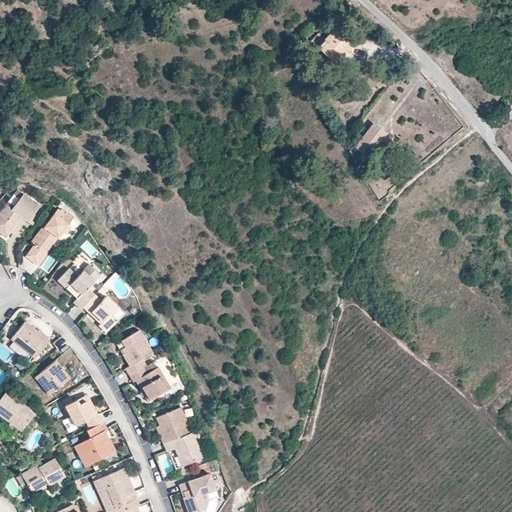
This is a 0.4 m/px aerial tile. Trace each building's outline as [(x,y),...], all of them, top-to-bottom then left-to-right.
[(336,52),(349,40),(336,27),(324,38),(318,32),(310,40),(332,62),(339,56),(336,52)] [(339,56),(351,43),(349,40),(336,52),(339,56)] [(367,156),(385,133),(373,123),(355,146),(367,156)] [(27,221),(39,205),(22,193),(11,208),(6,204),(0,211),(0,233),(6,238),(21,217),(27,221)] [(34,244),(25,256),(37,265),(46,253),(57,238),(57,239),(62,232),(65,234),(71,226),(68,224),(73,217),(61,208),(60,210),(58,208),(43,226),(42,226),(31,241),(34,244)] [(87,287),(100,274),(89,264),(77,276),(68,268),(57,280),(76,298),(73,302),(81,309),(82,307),(95,294),(87,287)] [(112,315),(118,308),(105,295),(101,300),(95,294),(82,307),(99,323),(98,325),(105,332),(117,319),(112,315)] [(68,315),(76,320),(82,311),(74,306),(68,315)] [(35,357),(48,340),(24,321),(10,339),(35,357)] [(142,358),(152,352),(139,329),(120,340),(124,347),(121,349),(123,352),(122,354),(129,365),(125,368),(129,375),(143,367),(146,365),(142,358)] [(49,395),(70,377),(55,360),(34,377),(49,395)] [(156,368),(152,361),(146,365),(143,367),(147,373),(156,368)] [(171,388),(158,366),(156,368),(147,373),(143,367),(129,375),(133,382),(135,381),(147,402),(171,388)] [(0,415),(21,431),(33,414),(4,392),(0,397),(0,415)] [(97,414),(87,394),(76,399),(79,404),(85,400),(94,416),(97,414)] [(94,416),(85,400),(79,404),(76,399),(64,406),(70,417),(75,426),(85,421),(90,428),(98,424),(103,421),(99,413),(97,414),(94,416)] [(46,405),(51,419),(65,414),(60,400),(46,405)] [(191,432),(180,407),(156,417),(159,425),(166,442),(191,432)] [(75,426),(70,417),(63,421),(68,432),(76,428),(75,426)] [(115,451),(104,430),(107,428),(103,421),(98,424),(90,428),(87,430),(90,437),(74,446),(85,467),(115,451)] [(166,442),(159,425),(155,426),(163,444),(166,442)] [(203,457),(192,432),(191,432),(163,444),(166,452),(175,449),(182,466),(203,457)] [(58,479),(64,476),(53,458),(38,467),(37,464),(21,474),(31,491),(46,482),(48,485),(56,481),(58,479)] [(19,472),(28,467),(25,463),(17,468),(19,472)] [(136,498),(134,492),(132,493),(126,478),(128,477),(124,467),(93,481),(106,511),(108,511),(136,498)] [(206,493),(215,490),(209,473),(178,484),(181,492),(182,491),(184,496),(183,497),(187,511),(196,511),(205,509),(200,495),(206,493)] [(135,492),(128,477),(126,478),(132,493),(134,492),(135,492)] [(33,494),(48,485),(46,482),(31,491),(33,494)] [(217,496),(215,490),(206,493),(208,499),(217,496)] [(208,499),(206,493),(200,495),(205,509),(208,499)] [(138,511),(137,507),(140,506),(136,498),(108,511),(138,511)]
